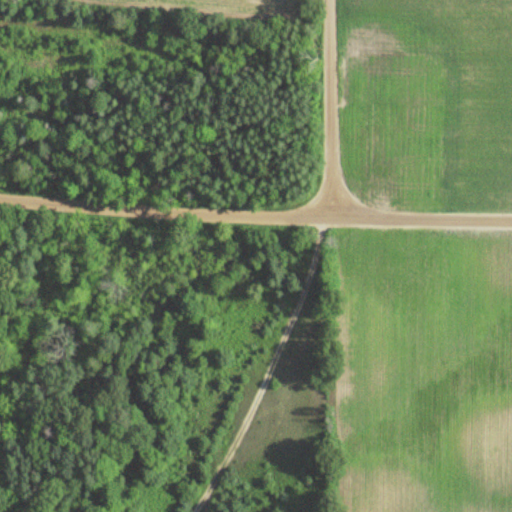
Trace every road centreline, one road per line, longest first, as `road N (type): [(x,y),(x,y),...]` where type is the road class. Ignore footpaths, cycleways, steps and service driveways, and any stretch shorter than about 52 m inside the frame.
road 1 (residential): [(511,216),(281,216),(0,189)]
road 2 (residential): [(336,212),(334,0)]
